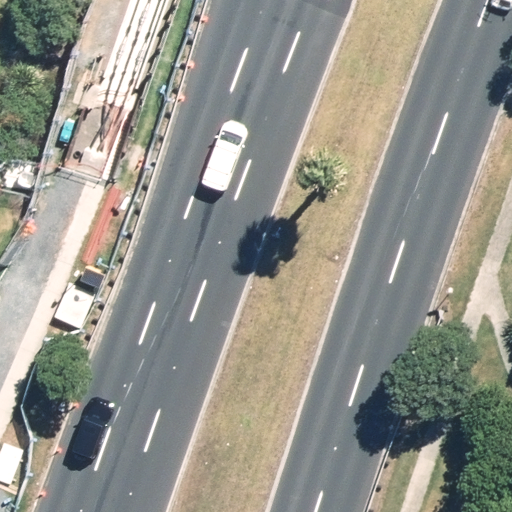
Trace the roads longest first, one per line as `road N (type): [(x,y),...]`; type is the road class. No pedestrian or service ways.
road 1 (primary): [(100,511),(275,0)]
road 2 (primary): [(476,0),(308,511)]
